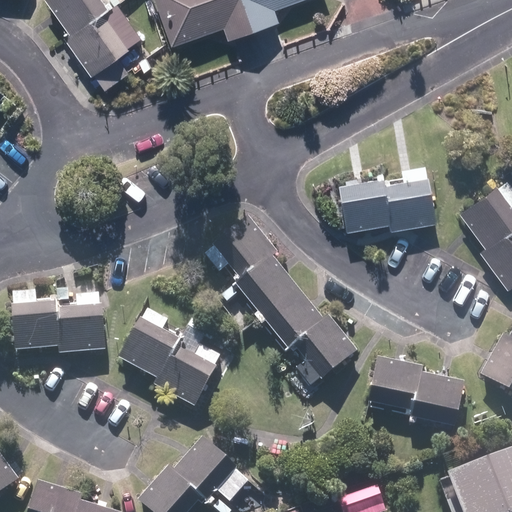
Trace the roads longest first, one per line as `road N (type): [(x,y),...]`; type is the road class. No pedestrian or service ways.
road 1 (residential): [(511,14),(430,72),(262,168)]
road 2 (residential): [(262,168),(107,238),(56,242),(33,223)]
road 3 (residential): [(440,320),(337,260),(304,231),(262,168)]
road 4 (residential): [(77,144),(239,90)]
road 5 (residential): [(239,90),(374,40)]
road 6 (residential): [(374,40),(511,2)]
road 7 (residential): [(0,34),(31,62),(77,144)]
road 8 (residential): [(113,455),(0,391)]
